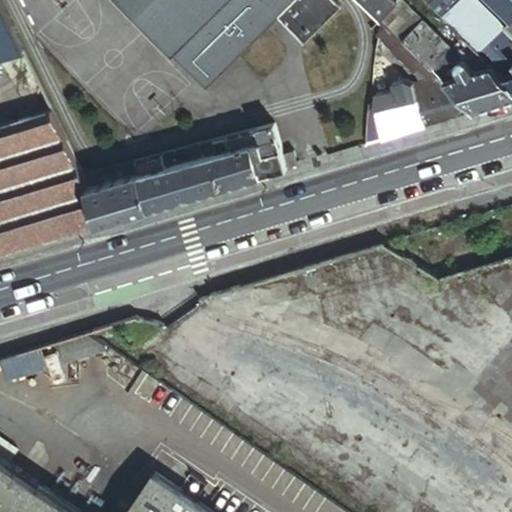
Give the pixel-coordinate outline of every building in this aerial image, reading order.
[(123,0),(173,52),(227,0),(123,0)] [(295,0),(227,0),(173,52),(205,86),(277,17),(295,0)] [(342,9),(333,0),(295,0),(277,17),(304,45),(342,9)] [(395,0),(365,0),(384,18),(399,3),(395,0)] [(481,0),(431,0),(428,4),(466,42),(478,52),(482,48),(499,30),(506,24),(481,0)] [(511,0),(496,0),(511,15),(511,0)] [(399,3),(384,18),(405,39),(422,21),(402,1),(399,3)] [(24,50),(0,2),(0,57),(22,51),(24,50)] [(405,39),(384,18),(380,42),(394,56),(393,57),(416,82),(419,91),(412,93),(420,101),(424,119),(440,115),(441,121),(456,117),(454,110),(456,110),(451,92),(455,90),(445,80),(434,67),(405,39)] [(422,21),(405,39),(434,67),(443,58),(451,50),(422,21)] [(511,29),(507,24),(506,24),(499,30),(511,43),(511,29)] [(511,50),(511,43),(499,30),(482,48),(494,60),(494,59),(508,46),(511,50)] [(492,67),(478,52),(466,42),(455,53),(465,62),(466,62),(467,63),(468,64),(476,71),(492,67)] [(511,50),(508,46),(494,59),(510,76),(503,77),(511,86),(511,50)] [(447,61),(455,53),(451,50),(443,58),(447,61)] [(465,62),(455,53),(447,61),(458,71),(457,70),(457,68),(458,67),(458,66),(458,65),(459,64),(460,63),(461,63),(462,62),(463,62),(464,62),(465,62)] [(443,58),(434,67),(445,80),(462,75),(458,71),(447,61),(443,58)] [(476,111),(511,99),(511,86),(503,77),(492,67),(476,71),(468,64),(467,63),(466,62),(465,62),(464,62),(463,62),(462,62),(461,63),(460,63),(459,64),(458,65),(458,66),(458,67),(457,68),(457,70),(458,71),(462,75),(445,80),(455,90),(476,111)] [(383,138),(426,125),(424,119),(420,101),(412,93),(402,83),(395,85),(396,90),(378,95),(376,109),(376,112),(383,138)] [(456,117),(476,111),(455,90),(451,92),(456,110),(454,110),(456,117)] [(0,253),(98,224),(84,174),(52,109),(7,123),(0,124),(0,253)] [(383,138),(376,112),(376,109),(372,109),(369,143),(383,138)] [(426,125),(441,121),(440,115),(424,119),(426,125)] [(274,123),(255,128),(255,130),(258,140),(263,144),(278,140),(279,139),(274,123)] [(280,148),(278,140),(263,144),(258,140),(255,130),(189,148),(190,154),(195,153),(195,151),(252,135),(253,141),(257,154),(280,148)] [(195,153),(196,157),(214,152),(253,141),(252,135),(195,151),(195,153)] [(214,152),(224,186),(263,174),(257,154),(253,141),(214,152)] [(189,148),(188,146),(182,148),(184,156),(190,154),(189,148)] [(287,167),(282,150),(282,147),(280,148),(257,154),(263,174),(287,167)] [(290,147),(282,150),(287,167),(300,163),(298,159),(297,160),(294,150),(291,150),(290,147)] [(137,160),(140,173),(185,160),(184,156),(182,148),(137,160)] [(185,160),(140,173),(150,208),(224,186),(214,152),(196,157),(185,160)] [(137,160),(84,174),(98,224),(150,208),(140,173),(137,160)] [(101,351),(76,332),(53,339),(60,362),(101,351)] [(0,511),(208,511),(145,469),(115,511),(76,511),(0,459),(0,511)]
